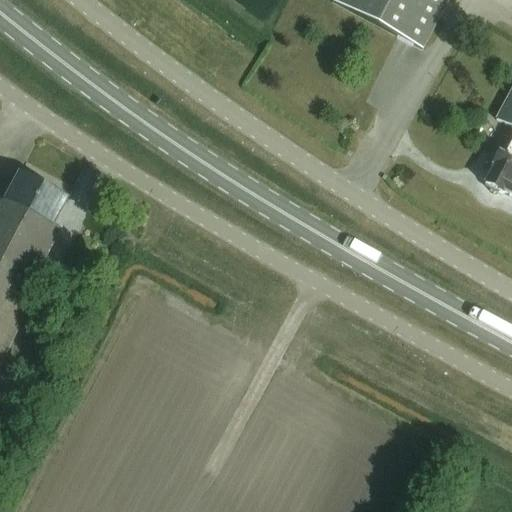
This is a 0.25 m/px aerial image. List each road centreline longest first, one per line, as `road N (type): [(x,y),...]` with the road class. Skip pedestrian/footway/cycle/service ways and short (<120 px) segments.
road 1 (primary): [(511,344),(205,165),(0,14)]
road 2 (unclassified): [(511,390),(198,216),(0,87)]
road 3 (unclassified): [(511,291),(328,179),(79,0)]
